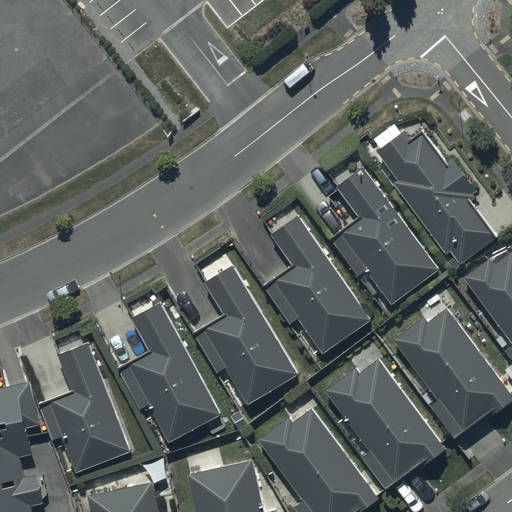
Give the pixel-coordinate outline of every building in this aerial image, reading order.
[(399,173),(396,175),(448,247),(452,244),(462,259),(500,232),(471,192),(480,186),(454,150),(447,155),(424,123),(412,132),(406,124),(378,144),(399,173)] [(360,209),(331,230),(359,271),(369,264),(392,297),(441,263),(367,160),(339,180),(360,209)] [(295,259),(264,280),(291,318),(299,312),(323,348),(372,314),(299,207),(272,226),(295,259)] [(511,338),(511,346),(507,349),(511,356),(511,252),(498,263),(494,257),(467,277),(511,338)] [(299,368),(233,259),(205,276),(224,308),(193,327),(217,367),(226,362),(249,398),(299,368)] [(150,345),(120,361),(141,404),(152,398),(170,435),(222,409),(164,294),(133,310),(150,345)] [(440,400),(432,406),(456,437),(490,410),(494,415),(511,400),(511,394),(449,310),(431,324),(427,318),(395,341),(440,400)] [(77,465),(132,444),(90,335),(59,347),(74,385),(40,398),(54,433),(64,429),(77,465)] [(359,368),(328,390),(372,451),(363,457),(387,487),(425,459),(428,463),(447,449),(382,358),(362,373),(359,368)] [(0,511),(35,511),(33,500),(44,498),(38,469),(25,472),(21,451),(35,449),(30,422),(41,420),(32,373),(0,379),(0,511)] [(304,502),(296,507),(299,511),(354,511),(356,511),(361,511),(380,499),(316,409),(296,423),(292,417),(260,441),(304,502)] [(198,511),(277,511),(278,511),(272,511),(264,511),(253,460),(190,473),(198,511)] [(94,511),(160,511),(154,482),(91,496),(94,511)]
